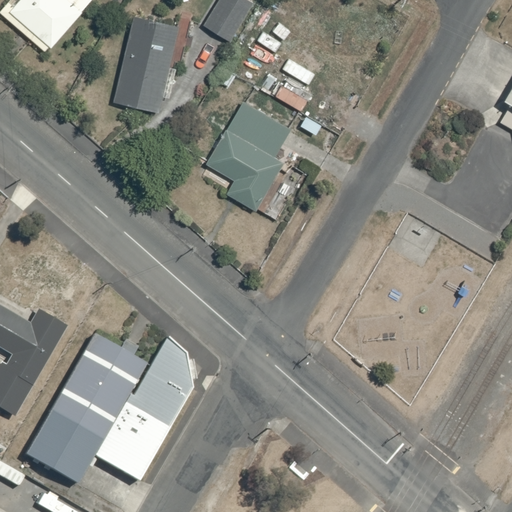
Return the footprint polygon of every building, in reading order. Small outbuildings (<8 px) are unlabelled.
[(48,43),(52,46),(92,0),(9,0),(0,11),(43,49),(48,43)] [(250,0),(218,0),(204,24),(232,41),(255,3),(250,0)] [(266,17),(255,11),(243,33),(254,39),(266,17)] [(133,16),(115,101),(160,111),(179,26),(133,16)] [(268,92),(279,73),(243,50),(231,70),(268,92)] [(289,78),(277,98),(305,115),(317,95),(289,78)] [(208,162),(236,179),(228,193),(257,210),(284,163),(275,158),(292,128),(243,101),(208,162)] [(29,320),(0,303),(0,345),(8,350),(0,364),(0,408),(17,418),(69,325),(36,307),(29,320)] [(152,365),(93,330),(27,453),(84,484),(99,457),(141,479),(195,380),(199,379),(197,358),(189,358),(188,347),(170,332),(152,365)] [(242,476),(225,467),(206,502),(223,511),(242,476)]
